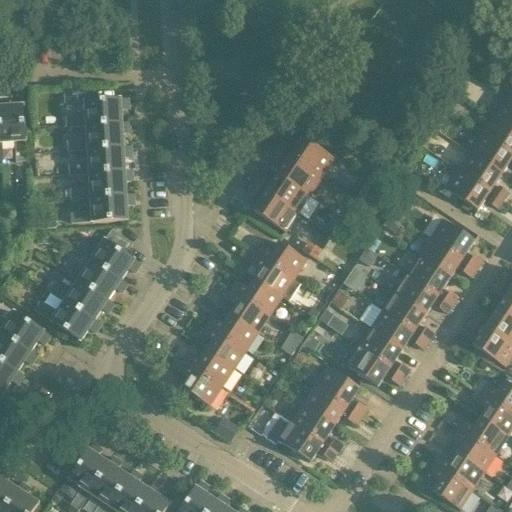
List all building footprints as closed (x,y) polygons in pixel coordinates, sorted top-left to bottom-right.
[(65,129),(85,128),(121,125),(121,112),(126,112),(126,106),(128,106),(127,101),(120,101),(89,103),(88,91),(63,92),(64,105),(84,104),(85,118),(64,119),(65,129)] [(0,139),(0,145),(14,144),(15,164),(26,164),(24,143),(25,143),(23,108),(8,109),(8,103),(2,103),(2,101),(0,101),(0,139)] [(511,105),(505,101),(493,119),(511,131),(511,105)] [(511,131),(493,119),(482,137),(511,157),(511,131)] [(121,125),(85,128),(86,142),(66,143),(67,153),(87,152),(123,150),(122,136),(127,136),(127,130),(129,130),(129,125),(121,125)] [(511,157),(482,137),(470,155),(501,176),(511,159),(511,157)] [(275,149),(283,154),(289,146),(280,140),(275,149)] [(302,140),(289,159),(321,179),(334,161),(302,140)] [(269,157),(274,150),(267,145),(262,152),(269,157)] [(130,149),(123,150),(87,152),(88,166),(67,167),(68,177),(88,176),(124,173),(123,160),(129,160),(129,154),(131,154),(130,149)] [(283,154),(275,149),(274,150),(269,157),(277,163),(283,154)] [(470,155),(458,173),(489,194),(501,176),(470,155)] [(289,159),(277,177),(309,198),(321,179),(289,159)] [(70,201),(90,200),(126,197),(125,184),(130,184),(130,178),(132,178),(132,173),(124,173),(88,176),(89,190),(69,191),(70,201)] [(477,213),(489,194),(458,173),(445,192),(477,213)] [(251,185),(259,190),(265,182),(257,176),(251,185)] [(277,177),(266,194),(298,216),(309,198),(277,177)] [(266,194),(259,190),(251,185),(245,193),(260,203),(253,213),(285,235),(298,216),(266,194)] [(498,187),(493,196),(503,202),(508,194),(498,187)] [(398,201),(410,209),(418,197),(406,190),(398,201)] [(12,207),(25,206),(25,196),(11,196),(12,207)] [(497,211),(503,202),(493,196),(487,204),(497,211)] [(133,197),(126,197),(90,200),(91,214),(70,215),(71,225),(91,224),(91,225),(127,223),(126,208),(132,208),(131,202),(134,202),(133,197)] [(389,214),(382,226),(393,233),(401,222),(389,214)] [(54,217),(40,218),(41,231),(55,230),(54,217)] [(442,222),(430,241),(461,262),(474,243),(442,222)] [(73,252),(90,263),(120,283),(128,271),(132,274),(135,270),(137,271),(140,267),(134,263),(134,262),(125,256),(132,246),(111,232),(96,254),(79,243),(73,252)] [(35,245),(47,244),(47,234),(35,235),(35,245)] [(321,250),(308,240),(301,251),(315,260),(321,250)] [(372,240),(366,249),(373,253),(379,244),(372,240)] [(450,280),(461,262),(430,241),(418,259),(450,280)] [(260,247),(254,255),(293,282),(306,263),(278,244),(271,255),(260,247)] [(241,259),(248,264),(254,255),(247,251),(241,259)] [(369,268),(376,257),(366,251),(359,261),(369,268)] [(254,255),(248,264),(251,265),(260,271),(254,281),(281,299),(288,303),(299,286),(293,282),(254,255)] [(473,258),(468,266),(476,272),(482,263),(473,258)] [(418,259),(406,277),(438,298),(450,280),(418,259)] [(60,272),(77,283),(107,303),(115,291),(119,294),(122,290),(124,291),(127,287),(120,283),(90,263),(83,275),(66,263),(60,272)] [(471,280),(476,272),(468,266),(462,275),(471,280)] [(496,285),(505,290),(510,282),(502,276),(496,285)] [(406,277),(394,295),(426,316),(432,306),(438,311),(444,302),(438,298),(406,277)] [(269,317),(281,299),(254,281),(247,290),(236,283),(230,291),(269,317)] [(64,303),(94,323),(101,311),(106,314),(109,310),(110,311),(113,307),(107,303),(77,283),(69,295),(53,283),(47,292),(64,303)] [(505,290),(496,285),(491,293),(499,299),(505,290)] [(258,335),(269,317),(230,291),(224,300),(236,307),(230,317),(258,335)] [(347,300),(337,293),(330,304),(340,311),(347,300)] [(511,321),(511,295),(509,293),(497,311),(511,321)] [(450,294),(444,302),(452,308),(458,299),(450,294)] [(394,295),(382,313),(414,334),(426,316),(394,295)] [(447,316),(452,308),(444,302),(438,311),(447,316)] [(94,323),(64,303),(56,315),(39,303),(33,312),(50,323),(50,324),(80,344),(88,331),(93,334),(96,330),(97,331),(100,327),(94,323)] [(306,316),(313,320),(318,313),(311,308),(306,316)] [(511,321),(497,311),(485,329),(511,347),(511,321)] [(471,320),(482,327),(487,319),(477,312),(471,320)] [(325,327),(331,317),(324,313),(318,322),(325,327)] [(382,313),(370,331),(402,352),(414,334),(382,313)] [(0,335),(30,354),(37,343),(42,346),(45,342),(46,343),(49,339),(43,334),(13,314),(5,327),(0,323),(0,335)] [(246,353),(258,335),(230,317),(223,326),(212,319),(206,327),(246,353)] [(482,327),(471,320),(466,329),(476,335),(482,327)] [(234,371),(246,353),(206,327),(201,336),(212,343),(206,353),(234,371)] [(504,369),(511,357),(511,347),(485,329),(472,348),(504,369)] [(426,330),(420,338),(428,344),(434,335),(426,330)] [(292,355),(300,336),(290,331),(281,350),(292,355)] [(370,331),(358,349),(390,370),(402,352),(370,331)] [(0,363),(17,375),(24,363),(28,366),(31,362),(33,363),(36,359),(30,354),(0,335),(0,363)] [(313,352),(318,343),(308,337),(303,345),(313,352)] [(423,352),(428,344),(420,338),(415,347),(423,352)] [(378,389),(390,370),(358,349),(345,367),(378,389)] [(222,389),(234,371),(206,353),(199,363),(188,355),(182,363),(222,389)] [(304,359),(297,355),(292,362),(299,367),(304,359)] [(0,392),(3,395),(11,383),(15,386),(18,382),(20,383),(23,379),(17,375),(0,363),(0,392)] [(209,408),(222,389),(182,363),(177,372),(188,379),(181,390),(209,408)] [(402,366),(396,374),(405,380),(410,371),(402,366)] [(346,410),(353,414),(361,419),(367,411),(352,401),(359,391),(327,370),(314,388),(346,410)] [(399,388),(405,380),(396,374),(391,383),(399,388)] [(486,386),(480,395),(511,415),(511,388),(504,383),(498,394),(486,386)] [(314,388),(302,407),(334,428),(346,410),(314,388)] [(0,405),(2,406),(5,402),(7,403),(10,399),(3,395),(0,392),(0,405)] [(507,439),(511,432),(511,415),(480,395),(475,403),(486,411),(480,421),(507,439)] [(302,407),(291,425),(322,446),(334,428),(302,407)] [(443,420),(451,426),(455,419),(447,413),(443,420)] [(361,419),(353,414),(347,422),(356,428),(361,419)] [(214,434),(229,444),(239,431),(223,420),(214,434)] [(462,422),(456,431),(496,457),(507,439),(480,421),(474,430),(462,422)] [(329,450),(322,446),(291,425),(278,443),(310,464),(316,456),(319,458),(323,458),(329,450)] [(484,475),(496,457),(456,431),(451,439),(462,447),(456,457),(484,475)] [(335,441),(329,450),(337,455),(343,447),(335,441)] [(78,511),(89,496),(109,465),(97,458),(100,454),(96,451),(97,449),(93,446),(89,452),(88,452),(68,482),(81,490),(69,507),(77,511),(78,511)] [(420,455),(429,461),(435,452),(426,446),(420,455)] [(332,464),(337,455),(329,450),(323,458),(332,464)] [(438,458),(433,467),(472,493),(484,475),(456,457),(450,466),(438,458)] [(113,459),(109,465),(89,496),(101,503),(95,511),(107,511),(109,509),(129,479),(117,471),(120,467),(116,464),(117,462),(113,459)] [(459,511),(472,493),(433,467),(427,475),(439,483),(432,493),(459,511)] [(0,511),(3,511),(17,491),(6,484),(9,479),(5,477),(6,475),(1,472),(0,473),(0,511)] [(133,472),(129,479),(109,509),(113,511),(135,511),(149,492),(137,485),(140,480),(136,477),(137,475),(133,472)] [(209,511),(216,503),(205,495),(208,491),(203,488),(204,486),(200,483),(196,490),(195,489),(180,511),(209,511)] [(21,485),(17,491),(3,511),(33,511),(38,505),(26,497),(29,493),(25,490),(26,488),(21,485)] [(153,486),(149,492),(135,511),(165,511),(170,506),(158,498),(161,493),(156,490),(157,489),(153,486)] [(229,511),(224,509),(228,504),(223,501),(224,500),(220,497),(216,503),(209,511),(229,511)]
